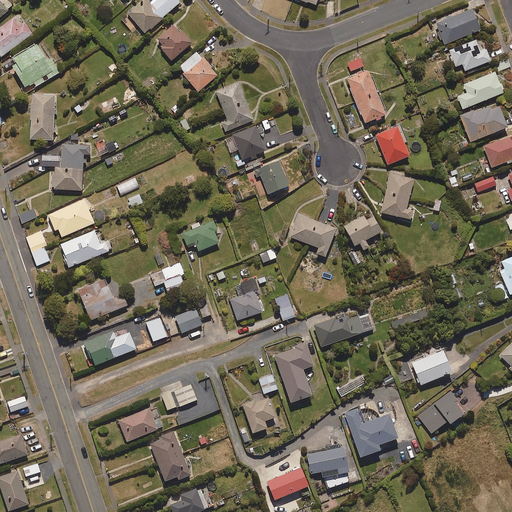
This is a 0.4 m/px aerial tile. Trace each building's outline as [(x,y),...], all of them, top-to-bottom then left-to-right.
[(1,0),(0,1),(0,0),(0,18),(13,7),(6,0),(1,0)] [(180,4),(176,0),(155,0),(150,5),(145,0),(128,15),(146,35),(180,4)] [(485,4),(483,0),(474,0),(471,2),(473,9),(485,4)] [(481,32),(473,11),(457,17),(456,16),(436,23),(444,46),(481,32)] [(0,29),(0,59),(32,35),(24,24),(19,28),(13,19),(0,29)] [(180,34),(173,27),(158,41),(162,46),(162,52),(172,63),(192,44),(182,33),(180,34)] [(480,51),(476,41),(448,52),(454,69),(463,65),(465,72),(491,63),(486,48),(480,51)] [(47,63),(36,45),(8,62),(27,93),(60,73),(52,60),(47,63)] [(218,76),(198,53),(178,70),(198,93),(218,76)] [(363,67),(360,59),(348,64),(351,72),(363,67)] [(508,60),(496,64),(498,71),(510,67),(508,60)] [(386,116),(369,72),(347,81),(365,125),(386,116)] [(504,94),(495,73),(464,86),(467,94),(458,98),(463,111),(504,94)] [(254,122),(239,84),(216,92),(227,120),(220,122),(224,133),(254,122)] [(54,97),(31,97),(31,141),(54,141),(54,97)] [(508,130),(498,103),(461,117),(471,144),(508,130)] [(267,152),(256,127),(225,140),(228,149),(237,145),(243,162),(267,152)] [(408,142),(402,127),(376,137),(387,167),(410,158),(404,143),(408,142)] [(511,161),(511,137),(484,148),(492,169),(511,161)] [(91,147),(62,147),(62,156),(49,156),(48,171),(52,171),(51,191),(83,192),(83,157),(90,157),(91,147)] [(290,188),(279,163),(259,172),(270,197),(290,188)] [(470,173),(468,167),(458,170),(461,176),(470,173)] [(414,181),(391,175),(381,214),(411,222),(413,213),(407,211),(414,181)] [(139,187),(135,178),(117,187),(121,196),(139,187)] [(496,187),(493,178),(475,185),(478,193),(496,187)] [(472,184),(463,187),(467,198),(475,195),(472,184)] [(154,193),(153,191),(127,199),(129,204),(135,206),(154,193)] [(95,224),(85,201),(48,217),(54,230),(58,229),(62,239),(95,224)] [(37,218),(34,210),(20,216),(23,224),(37,218)] [(337,231),(299,215),(290,238),(317,249),(315,255),(325,259),(337,231)] [(367,222),(364,218),(344,228),(355,248),(360,245),(364,253),(370,250),(366,242),(382,234),(374,219),(367,222)] [(477,221),(477,230),(487,231),(488,221),(477,221)] [(218,232),(214,223),(183,235),(188,249),(196,245),(199,253),(220,245),(215,233),(218,232)] [(506,243),(501,229),(490,233),(495,247),(506,243)] [(47,247),(41,232),(26,238),(37,267),(50,262),(45,247),(47,247)] [(101,246),(95,232),(61,246),(70,269),(109,253),(106,244),(101,246)] [(175,240),(178,252),(186,250),(182,238),(175,240)] [(256,239),(249,242),(253,252),(260,250),(256,239)] [(277,258),(273,250),(260,256),(263,264),(277,258)] [(357,252),(349,255),(352,262),(360,259),(357,252)] [(511,258),(502,262),(505,269),(500,271),(511,297),(511,296),(511,258)] [(184,275),(180,264),(151,275),(155,287),(164,284),(168,295),(185,289),(181,277),(184,275)] [(456,284),(453,274),(446,276),(450,286),(456,284)] [(114,302),(105,280),(78,292),(91,322),(128,307),(124,298),(114,302)] [(259,292),(255,281),(241,285),(245,297),(231,301),(237,322),(263,314),(256,293),(259,292)] [(220,287),(214,289),(218,301),(224,299),(220,287)] [(507,299),(503,287),(488,292),(493,305),(507,299)] [(461,288),(450,291),(452,301),(463,299),(461,288)] [(295,318),(287,295),(275,299),(283,322),(295,318)] [(211,316),(208,306),(200,309),(203,319),(211,316)] [(202,327),(196,310),(176,317),(183,334),(202,327)] [(429,321),(425,311),(399,321),(398,317),(389,320),(395,335),(429,321)] [(369,315),(351,321),(350,317),(338,322),(337,320),(314,327),(322,349),(374,331),(369,315)] [(167,338),(160,319),(146,324),(153,343),(167,338)] [(116,340),(113,332),(81,345),(87,360),(92,358),(96,367),(136,351),(130,334),(116,340)] [(511,343),(499,355),(511,368),(509,369),(511,372),(511,343)] [(314,368),(306,346),(275,357),(292,405),(312,398),(303,372),(314,368)] [(453,375),(444,352),(412,365),(421,387),(453,375)] [(414,379),(407,360),(396,364),(403,383),(414,379)] [(278,391),(272,374),(259,378),(264,395),(278,391)] [(366,384),(361,376),(337,389),(341,398),(366,384)] [(197,401),(191,385),(162,396),(168,412),(197,401)] [(458,403),(451,393),(419,417),(432,436),(448,424),(451,428),(466,418),(456,404),(458,403)] [(28,407),(24,397),(7,403),(10,413),(28,407)] [(276,420),(269,399),(255,404),(255,402),(243,406),(253,436),(268,431),(265,423),(276,420)] [(366,425),(360,408),(345,414),(361,460),(381,453),(379,448),(399,441),(391,416),(366,425)] [(160,420),(154,422),(150,410),(119,422),(127,444),(164,429),(160,420)] [(191,478),(174,433),(161,438),(162,441),(150,445),(165,484),(178,479),(179,482),(191,478)] [(0,465),(28,456),(21,436),(0,442),(0,465)] [(351,484),(343,444),(327,447),(328,451),(307,455),(311,475),(324,473),(327,488),(351,484)] [(40,473),(37,463),(23,467),(26,477),(40,473)] [(302,468),(266,482),(274,504),(310,490),(302,468)] [(13,511),(29,507),(17,471),(0,477),(0,488),(8,511),(13,511)] [(215,507),(207,487),(181,498),(183,504),(171,509),(172,511),(170,511),(204,511),(215,507)]
